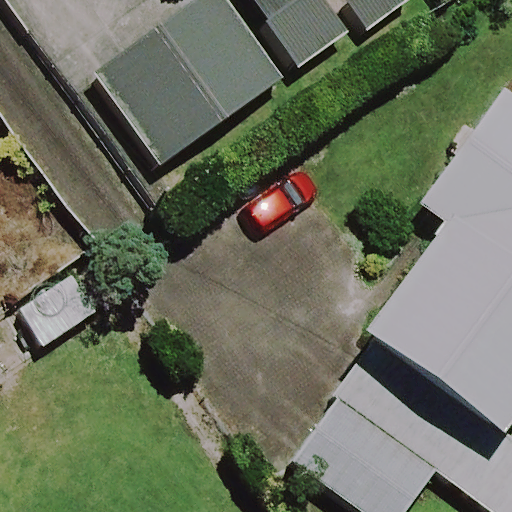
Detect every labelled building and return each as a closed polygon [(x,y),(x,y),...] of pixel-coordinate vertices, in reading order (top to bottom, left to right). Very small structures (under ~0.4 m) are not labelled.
[(294,0),(225,0),(252,38),(248,41),(279,85),(329,51),(294,0)] [(268,96),(200,2),(76,90),(144,184),(268,96)] [(511,131),(484,110),(398,225),(423,243),(325,375),(463,477),(511,411),(511,131)] [(401,511),(419,488),(319,416),(274,477),(321,511),(401,511)] [(511,511),(511,473),(487,455),(448,506),(456,511),(511,511)]
